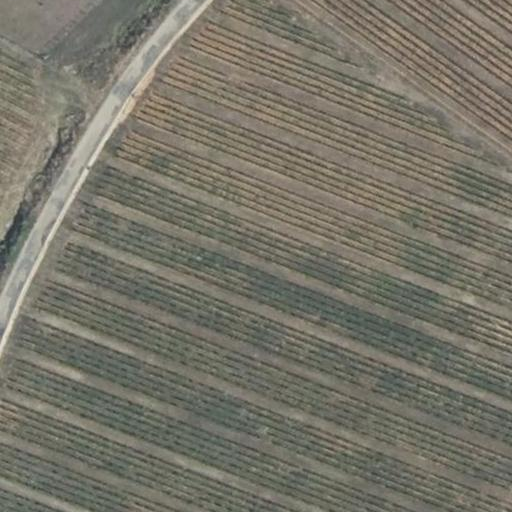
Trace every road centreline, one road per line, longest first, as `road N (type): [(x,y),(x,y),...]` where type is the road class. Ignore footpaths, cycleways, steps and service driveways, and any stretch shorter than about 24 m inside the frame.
road 1 (unclassified): [(199,0),(113,103),(45,227),(0,332)]
road 2 (track): [(301,0),(511,152)]
